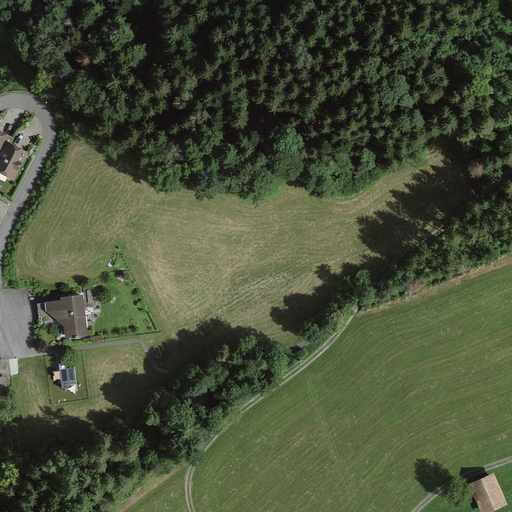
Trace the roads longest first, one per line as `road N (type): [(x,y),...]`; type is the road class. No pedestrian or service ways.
road 1 (track): [(189,464),(324,349),(379,275),(511,166)]
road 2 (residential): [(0,104),(36,104),(51,131),(0,241)]
